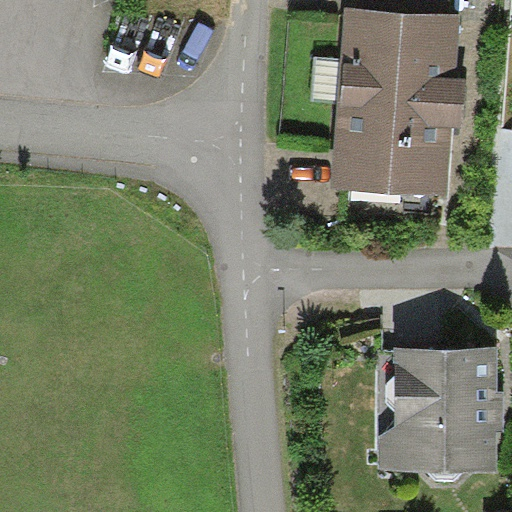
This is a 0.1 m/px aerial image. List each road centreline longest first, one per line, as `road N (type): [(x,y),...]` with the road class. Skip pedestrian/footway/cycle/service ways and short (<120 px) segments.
road 1 (residential): [(261,511),(241,136)]
road 2 (unclassified): [(0,126),(241,136)]
road 3 (unclassified): [(241,136),(249,0)]
